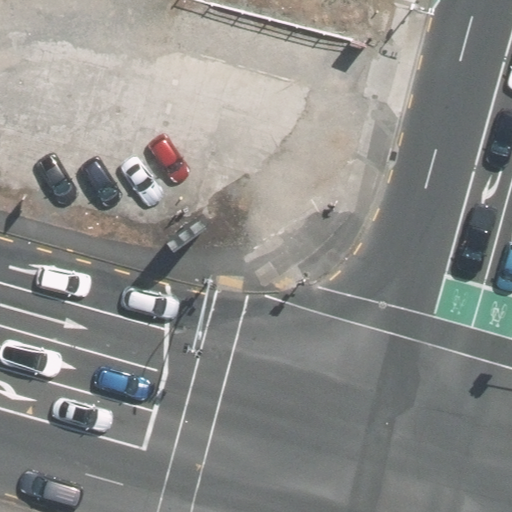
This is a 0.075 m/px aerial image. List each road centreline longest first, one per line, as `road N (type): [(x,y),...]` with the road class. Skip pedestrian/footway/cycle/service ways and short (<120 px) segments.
road 1 (secondary): [(511,44),(388,493)]
road 2 (primary): [(0,383),(388,493)]
